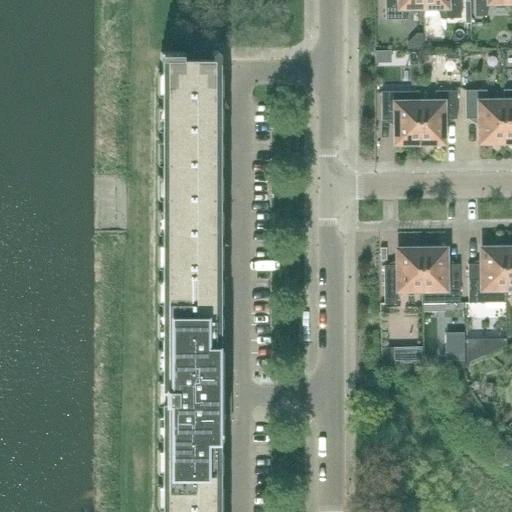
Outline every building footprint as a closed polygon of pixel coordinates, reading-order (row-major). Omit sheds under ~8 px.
[(409,9),(423,8),(422,0),(385,0),(385,20),(406,20),(406,19),(409,9)] [(422,0),(423,8),(437,8),(440,18),(440,19),(461,19),(460,0),(422,0)] [(511,3),(511,0),(474,0),(474,17),(486,17),(486,16),(489,3),(511,3)] [(219,511),(220,504),(218,504),(218,495),(220,495),(220,487),(218,487),(218,478),(220,478),(220,469),(218,469),(218,459),(220,460),(220,451),(218,451),(218,442),(220,442),(220,423),(220,422),(220,421),(220,413),(229,413),(229,380),(220,380),(220,372),(220,371),(220,370),(220,333),(218,333),(218,324),(220,324),(220,316),(218,316),(218,307),(220,307),(220,299),(218,299),(218,290),(220,290),(220,282),(218,282),(218,273),(220,273),(220,263),(218,263),(218,254),(220,254),(220,246),(218,246),(218,237),(220,237),(220,229),(218,229),(218,220),(220,220),(220,212),(218,212),(218,203),(220,203),(220,195),(218,195),(218,186),(220,186),(220,177),(218,177),(218,168),(220,168),(220,160),(218,160),(218,151),(220,151),(220,143),(218,143),(218,134),(220,134),(220,126),(218,126),(218,117),(220,117),(220,109),(218,109),(218,100),(220,100),(220,91),(218,91),(218,82),(220,82),(220,60),(214,60),(167,60),(166,511),(219,511)] [(511,90),(503,91),(503,102),(503,112),(503,146),(506,146),(510,146),(511,144),(511,90)] [(486,91),(465,91),(465,119),(467,119),(476,119),(479,122),(479,126),(479,143),(489,143),(492,145),(497,146),(501,146),(503,146),(503,112),(503,102),(489,102),(486,92),(486,91)] [(396,92),(381,92),(381,121),(383,121),(392,120),(395,123),(395,127),(395,144),(404,144),(408,146),(413,147),(417,148),(419,148),(419,108),(419,103),(419,92),(402,92),(396,92)] [(433,103),(419,103),(419,108),(419,148),(421,148),(426,147),(430,146),(434,144),(443,144),(443,126),(443,124),(443,123),(446,120),(456,120),(457,120),(457,92),(435,92),(435,93),(433,103)] [(506,303),(506,290),(505,245),(503,245),(498,246),(494,247),(490,249),(481,249),(481,262),(478,265),(468,265),(468,304),(506,303)] [(421,291),(421,246),(419,246),(414,247),(410,248),(406,250),(397,250),(397,263),(395,266),(384,266),(384,305),(395,305),(399,291),(421,291)] [(432,248),(428,247),(423,246),(421,246),(421,291),(422,304),(459,304),(459,265),(448,265),(445,263),(445,250),(436,250),(432,248)] [(393,364),(393,348),(381,349),(381,365),(393,364)] [(463,353),(445,353),(445,361),(463,361),(463,353)]
